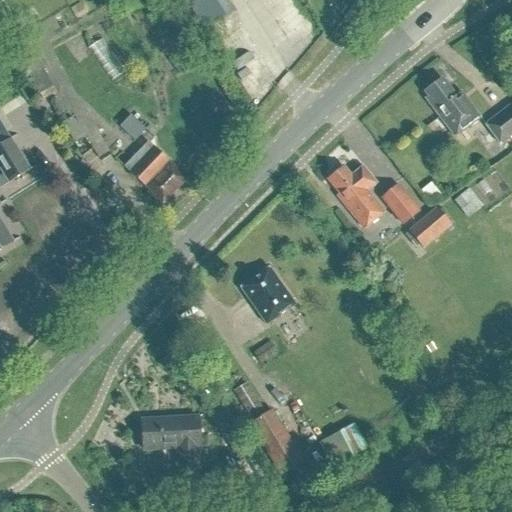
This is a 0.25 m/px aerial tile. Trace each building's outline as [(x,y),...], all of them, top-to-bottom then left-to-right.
[(184,0),(205,30),(231,13),(222,0),(184,0)] [(280,24),(296,48),(331,26),(315,2),(280,24)] [(104,31),(96,37),(121,70),(129,64),(104,31)] [(454,138),(479,119),(460,93),(454,97),(441,80),(424,93),(427,97),(425,100),(454,138)] [(511,103),(483,125),(498,146),(511,135),(511,103)] [(119,128),(134,142),(145,131),(129,116),(119,128)] [(16,135),(0,145),(0,171),(7,183),(0,187),(1,188),(36,167),(35,166),(28,170),(10,140),(17,136),(16,135)] [(147,142),(123,168),(162,204),(186,179),(147,142)] [(344,166),(327,178),(339,194),(336,195),(362,229),(384,213),(367,191),(377,184),(364,167),(352,176),(344,166)] [(418,211),(397,186),(380,199),(401,225),(418,211)] [(467,189),(453,201),(467,218),(481,206),(467,189)] [(0,250),(19,239),(19,238),(12,242),(0,222),(0,205),(6,202),(5,201),(0,203),(0,250)] [(420,247),(450,224),(436,207),(407,230),(420,247)] [(294,306),(268,268),(239,288),(265,326),(294,306)] [(425,340),(420,344),(427,354),(432,350),(425,340)] [(268,342),(252,354),(259,364),(276,353),(268,342)] [(250,420),(260,414),(243,385),(233,391),(250,420)] [(223,438),(235,430),(218,402),(204,411),(221,439),(223,438)] [(303,462),(271,410),(248,424),(279,476),(303,462)] [(198,415),(188,416),(141,418),(143,452),(175,450),(177,475),(199,474),(198,449),(200,449),(198,415)] [(235,430),(223,438),(238,461),(251,453),(237,429),(235,430)]
